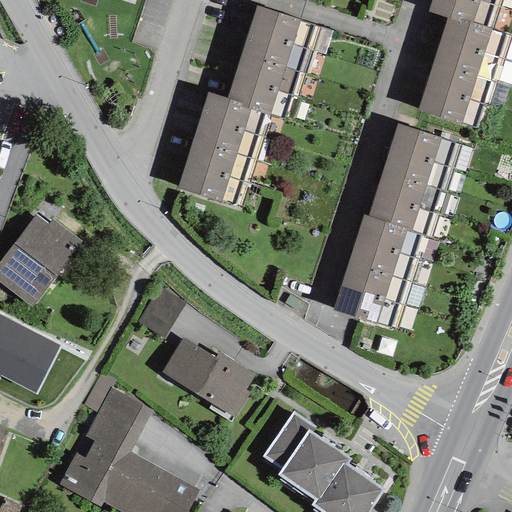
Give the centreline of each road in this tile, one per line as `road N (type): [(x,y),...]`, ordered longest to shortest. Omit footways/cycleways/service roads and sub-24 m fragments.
road 1 (residential): [(124,189),(192,264),(465,441)]
road 2 (residential): [(14,0),(124,189)]
road 3 (residential): [(124,189),(190,0)]
road 4 (secondary): [(511,324),(465,441)]
